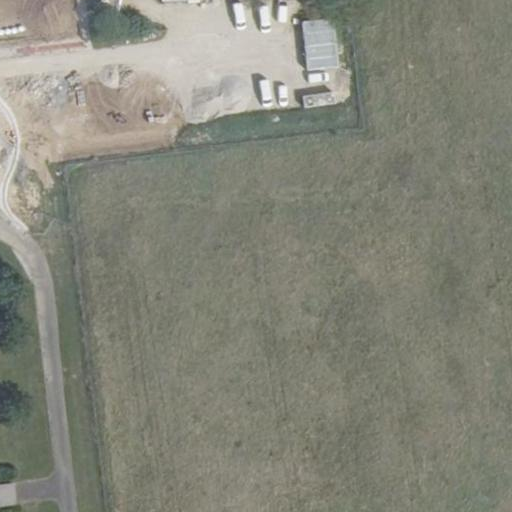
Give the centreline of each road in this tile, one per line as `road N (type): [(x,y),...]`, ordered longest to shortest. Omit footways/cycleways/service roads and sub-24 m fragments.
road 1 (unclassified): [(61,511),(34,288),(23,247),(0,231)]
road 2 (unknown): [(0,95),(212,64)]
